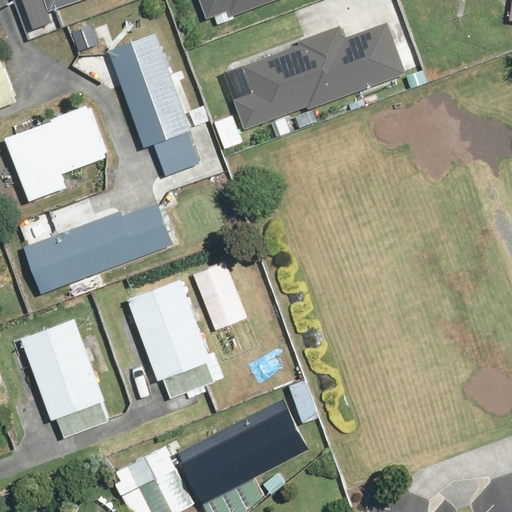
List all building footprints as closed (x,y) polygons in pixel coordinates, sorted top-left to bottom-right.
[(236,9),(239,18),(288,0),(207,0),(214,17),(236,9)] [(244,98),(258,135),(411,77),(391,23),(351,38),(345,24),(247,61),(259,92),(244,98)] [(210,162),(165,32),(116,49),(151,147),(162,144),(172,175),(210,162)] [(11,61),(0,64),(0,109),(24,102),(11,61)] [(93,107),(13,135),(38,206),(77,192),(70,170),(110,156),(93,107)] [(165,200),(31,248),(47,293),(181,245),(165,200)] [(166,379),(169,378),(176,395),(220,378),(213,361),(219,359),(188,278),(135,299),(166,379)] [(116,420),(83,320),(32,337),(59,418),(65,416),(71,435),(116,420)] [(270,406),(183,452),(210,503),(297,458),(270,406)] [(180,511),(200,502),(172,444),(119,470),(139,511),(180,511)] [(281,490),(269,476),(245,495),(257,509),(281,490)]
